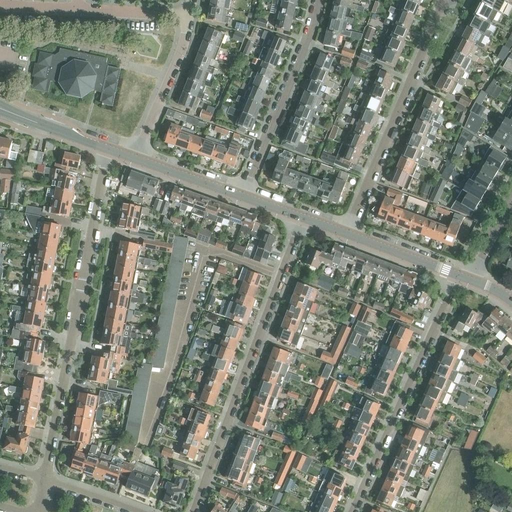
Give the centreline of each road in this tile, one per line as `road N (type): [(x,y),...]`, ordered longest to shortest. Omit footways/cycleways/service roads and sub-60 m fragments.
road 1 (residential): [(44,478),(106,149)]
road 2 (residential): [(193,511),(300,217)]
road 3 (residential): [(457,275),(351,511)]
road 4 (residential): [(345,233),(443,0)]
road 5 (residential): [(240,197),(312,0)]
road 6 (residential): [(134,159),(189,15)]
